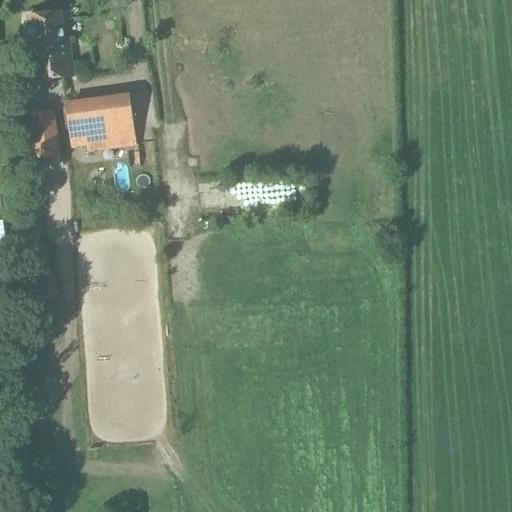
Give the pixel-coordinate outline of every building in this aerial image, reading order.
[(64,40),(61,14),(28,18),(31,44),(27,45),(32,83),(73,77),(68,39),(64,40)] [(131,99),(66,110),(73,150),(87,148),(88,153),(138,145),(131,99)] [(31,159),(63,155),(58,113),(27,116),(31,159)] [(256,262),(256,272),(299,270),(299,260),(256,262)] [(300,271),(327,272),(327,261),(301,260),(300,271)]
